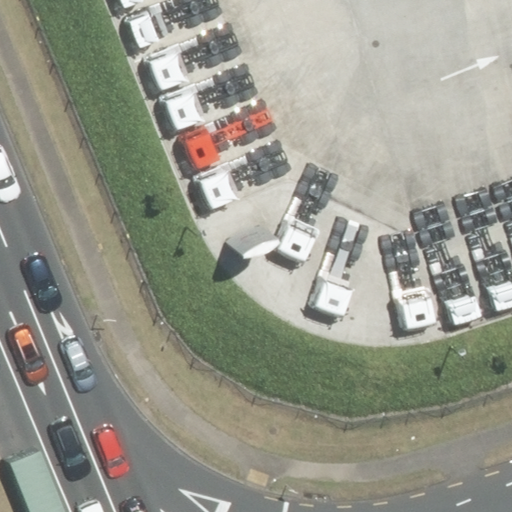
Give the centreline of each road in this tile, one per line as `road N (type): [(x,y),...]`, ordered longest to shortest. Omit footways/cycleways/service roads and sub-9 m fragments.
road 1 (primary): [(0,107),(143,456)]
road 2 (unknown): [(207,0),(246,76),(300,109),(443,92),(511,74)]
